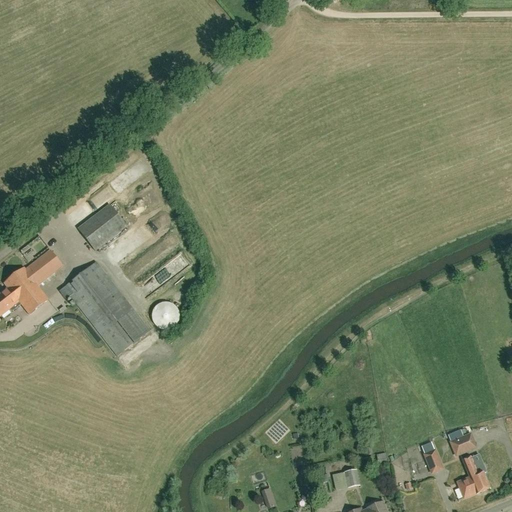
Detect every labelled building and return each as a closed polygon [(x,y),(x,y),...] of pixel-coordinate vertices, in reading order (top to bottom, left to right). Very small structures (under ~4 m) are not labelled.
[(95,252),(127,227),(109,205),(78,230),(95,252)] [(0,230),(4,235),(18,223),(12,215),(3,223),(2,221),(0,222),(0,230)] [(18,301),(37,287),(62,267),(50,251),(25,271),(24,269),(12,278),(11,277),(6,280),(7,282),(5,284),(8,289),(18,301)] [(171,264),(178,276),(187,269),(179,258),(171,264)] [(66,301),(71,297),(117,358),(150,333),(96,264),(59,292),(66,301)] [(146,299),(177,274),(170,266),(139,290),(146,299)] [(48,301),(37,287),(18,301),(8,289),(0,295),(0,316),(9,310),(10,311),(12,311),(21,305),(29,316),(48,301)] [(180,316),(179,311),(176,307),(171,304),(166,303),(161,304),(156,307),(153,311),(152,316),(153,322),(156,326),(161,329),(166,330),(171,329),(176,326),(179,322),(180,316)] [(475,448),(470,435),(458,440),(452,442),(450,443),(455,456),(475,448)] [(441,469),(439,462),(434,450),(434,451),(431,445),(422,449),(424,454),(431,473),(441,469)] [(483,473),(478,475),(471,457),(462,461),(468,478),(457,483),(463,498),(477,493),(477,494),(488,489),(485,483),(487,482),(483,473)] [(345,473),(348,489),(359,486),(356,471),(345,473)] [(273,490),(265,492),(271,510),(279,508),(273,490)] [(387,511),(383,502),(365,509),(366,510),(361,511),(360,509),(353,511),(387,511)]
